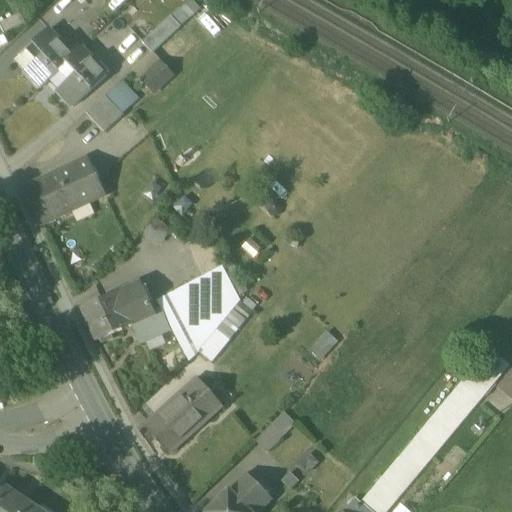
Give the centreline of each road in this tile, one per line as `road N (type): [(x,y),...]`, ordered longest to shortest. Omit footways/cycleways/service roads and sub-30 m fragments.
road 1 (primary): [(145,480),(0,204)]
road 2 (residential): [(145,480),(0,443)]
